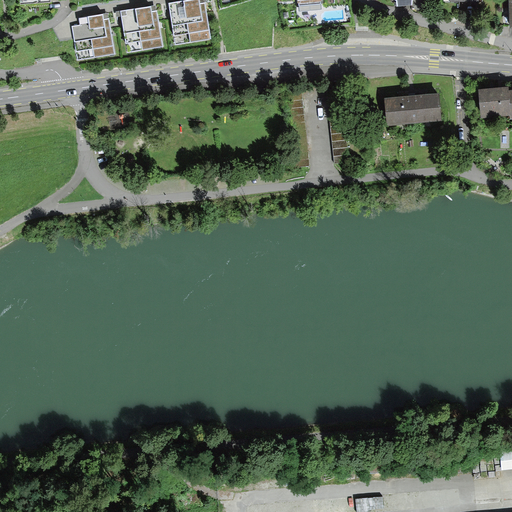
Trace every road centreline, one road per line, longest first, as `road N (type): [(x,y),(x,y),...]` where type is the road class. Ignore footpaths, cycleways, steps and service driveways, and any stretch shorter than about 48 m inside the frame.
road 1 (secondary): [(0,99),(304,57),(511,65)]
road 2 (residential): [(359,0),(511,48)]
